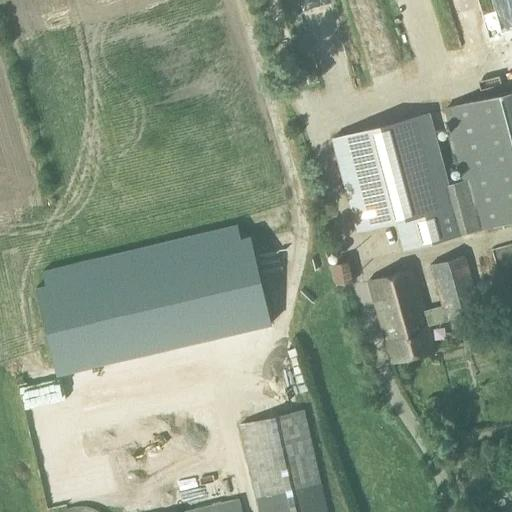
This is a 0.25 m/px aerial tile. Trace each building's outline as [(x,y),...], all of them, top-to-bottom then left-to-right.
[(511,90),(446,108),(459,161),(464,180),(442,185),(423,113),(332,137),(357,231),(396,221),(403,249),(511,220),(511,90)] [(36,287),(57,375),(271,324),(250,236),(240,238),(237,224),(42,271),(46,285),(36,287)] [(428,326),(479,312),(464,254),(429,264),(440,306),(423,310),(411,268),(368,280),(390,361),(434,349),(428,326)] [(352,284),(353,281),(346,259),(329,266),(335,289),(352,284)] [(238,424),(255,497),(258,511),(326,511),(303,408),(238,424)] [(242,511),(239,498),(178,511),(242,511)]
